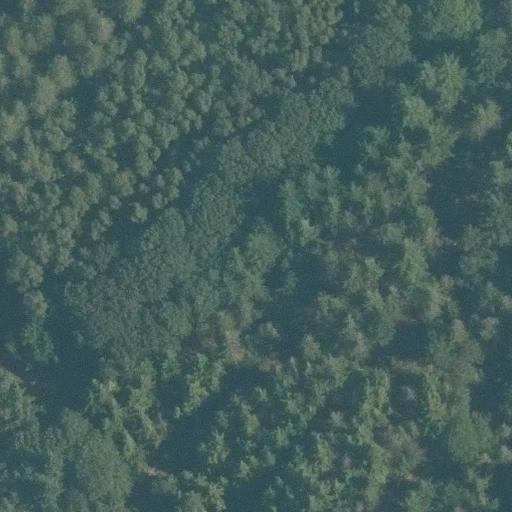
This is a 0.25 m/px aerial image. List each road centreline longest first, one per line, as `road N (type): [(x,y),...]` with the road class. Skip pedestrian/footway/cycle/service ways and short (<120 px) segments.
road 1 (track): [(482,0),(34,411)]
road 2 (track): [(0,402),(99,511)]
